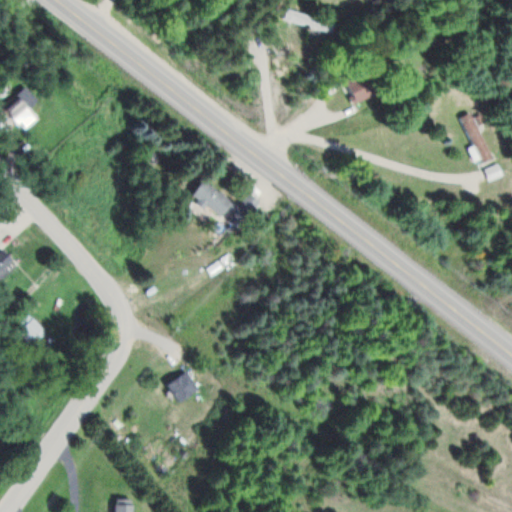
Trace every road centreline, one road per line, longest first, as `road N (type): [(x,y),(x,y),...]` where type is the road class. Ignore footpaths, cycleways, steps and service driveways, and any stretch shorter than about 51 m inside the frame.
road 1 (primary): [(511,354),(56,0)]
road 2 (residential): [(6,511),(121,352),(127,322),(113,290),(0,164)]
